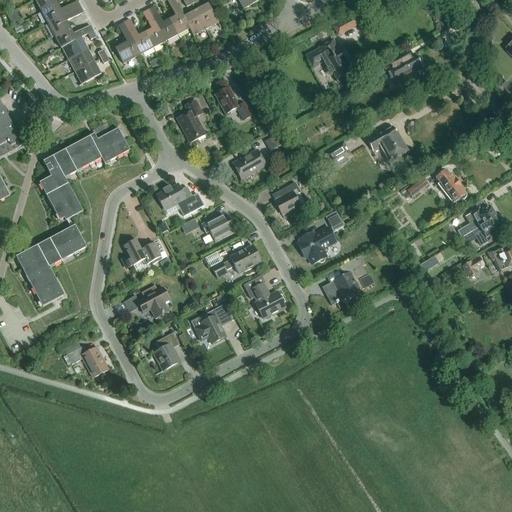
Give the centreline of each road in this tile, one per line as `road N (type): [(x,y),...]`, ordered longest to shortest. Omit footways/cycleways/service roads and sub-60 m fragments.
road 1 (residential): [(172,162),(115,201),(97,298),(99,317),(145,396),(162,404),(307,319),(246,207)]
road 2 (residential): [(0,275),(36,146),(62,117),(61,106)]
road 3 (residential): [(134,90),(216,61),(294,12)]
road 4 (residential): [(468,0),(474,77),(511,130)]
